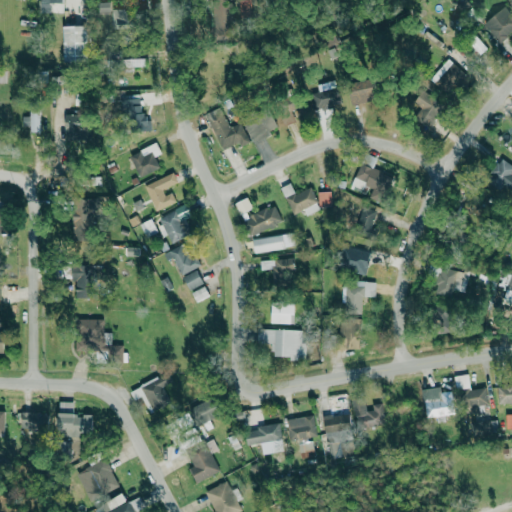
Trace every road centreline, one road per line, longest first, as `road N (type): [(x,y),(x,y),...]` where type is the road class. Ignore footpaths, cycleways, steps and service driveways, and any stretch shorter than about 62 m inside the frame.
road 1 (residential): [(408,367),(404,303),(423,225),(451,169),(511,86)]
road 2 (residential): [(249,390),(511,351)]
road 3 (residential): [(219,195),(297,153),(350,137),(402,144),(451,169)]
road 4 (residential): [(0,379),(90,385),(108,394),(176,511)]
road 5 (residential): [(249,390),(238,382),(238,258),(219,195)]
road 6 (residential): [(219,195),(183,105),(170,0)]
road 7 (residential): [(37,381),(40,253),(32,186)]
